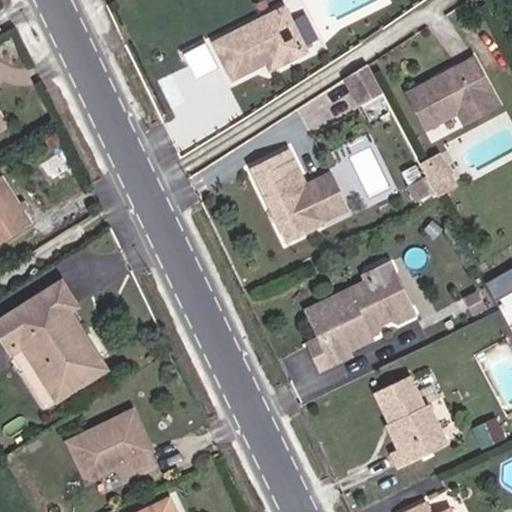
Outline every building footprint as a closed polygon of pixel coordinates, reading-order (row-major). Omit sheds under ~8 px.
[(272,59),(276,68),(311,51),(287,2),(214,38),(234,79),(266,63),(272,59)] [(435,77),(409,91),(429,125),(460,107),(467,119),(499,100),(473,54),(444,72),(446,77),(438,81),(435,77)] [(271,71),(276,68),(272,59),(266,63),(271,71)] [(368,63),(348,74),(353,84),(359,94),(360,96),(362,99),(382,89),(368,63)] [(359,94),(353,84),(351,86),(357,98),(360,96),(359,94)] [(282,147),(245,165),(269,213),(275,210),(277,215),(271,218),(282,240),(320,221),(318,218),(343,206),(331,181),(306,194),(282,147)] [(447,162),(441,152),(429,158),(435,169),(447,162)] [(458,181),(447,162),(435,169),(429,158),(422,163),(438,193),(458,181)] [(1,173),(0,173),(0,241),(32,220),(1,173)] [(432,191),(423,176),(411,183),(419,198),(432,191)] [(392,271),(388,261),(362,272),(365,279),(366,282),(392,271)] [(374,322),(389,316),(407,308),(392,271),(366,282),(365,279),(302,306),(314,334),(301,339),(312,365),(343,352),(341,346),(363,334),(359,323),(365,320),(374,322)] [(64,279),(49,290),(0,320),(0,327),(13,349),(25,341),(60,397),(95,375),(101,371),(65,314),(72,310),(80,304),(64,279)] [(407,308),(389,316),(391,321),(410,313),(407,308)] [(65,314),(101,371),(108,367),(72,310),(65,314)] [(363,334),(364,336),(373,329),(374,322),(365,320),(359,323),(363,334)] [(423,405),(404,376),(368,393),(383,425),(386,424),(389,430),(384,435),(391,450),(383,453),(390,469),(442,445),(419,406),(423,405)] [(134,407),(118,415),(70,439),(90,479),(120,464),(127,478),(147,468),(155,464),(138,429),(142,426),(134,407)] [(482,444),(506,437),(499,417),(476,424),(482,444)] [(386,424),(383,425),(380,426),(384,435),(389,430),(386,424)] [(429,494),(434,509),(455,502),(449,487),(429,494)] [(177,511),(171,498),(165,501),(143,511),(177,511)] [(446,511),(443,506),(432,511),(426,511),(419,499),(406,506),(393,511),(446,511)]
